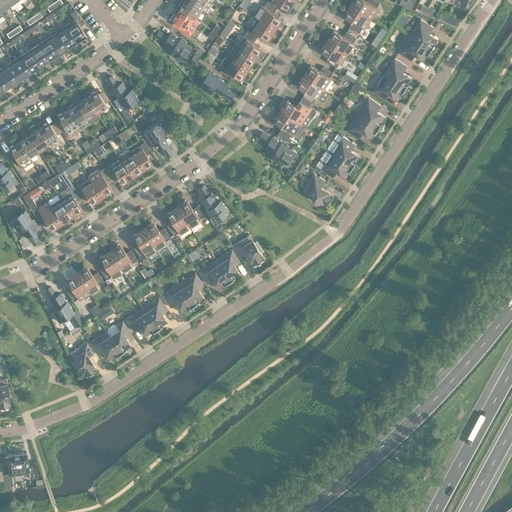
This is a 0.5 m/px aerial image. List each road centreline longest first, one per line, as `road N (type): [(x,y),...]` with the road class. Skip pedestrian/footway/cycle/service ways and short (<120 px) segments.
road 1 (residential): [(0,432),(91,401),(340,228),(493,0)]
road 2 (residential): [(0,283),(218,144),(322,0)]
road 3 (motorway): [(511,304),(402,430),(303,511)]
road 4 (motorway): [(511,372),(435,511)]
road 5 (residential): [(0,121),(125,33)]
